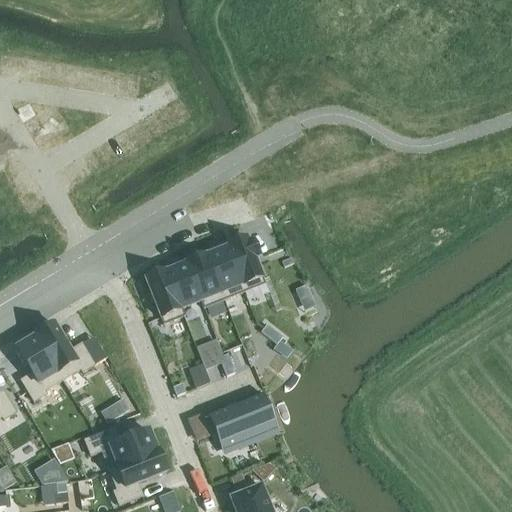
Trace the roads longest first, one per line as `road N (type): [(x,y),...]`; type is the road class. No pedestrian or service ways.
road 1 (residential): [(95,248),(131,313),(210,511)]
road 2 (residential): [(95,248),(287,131)]
